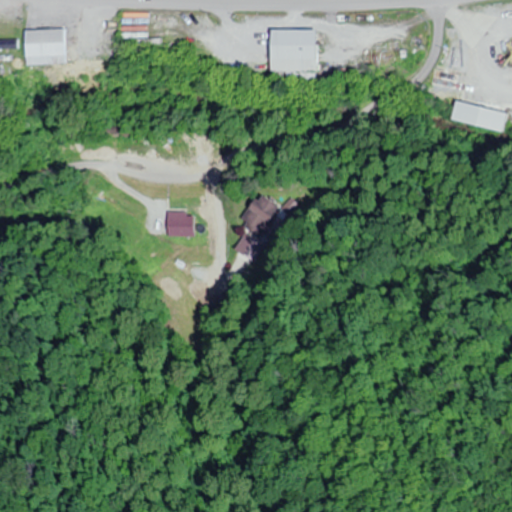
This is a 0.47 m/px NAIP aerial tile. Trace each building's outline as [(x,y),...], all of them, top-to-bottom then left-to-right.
[(31,64),(70,64),(70,30),(30,30),(31,64)] [(321,81),(321,30),(276,30),(276,72),(291,72),(291,81),(321,81)] [(460,86),(459,71),(434,73),(436,89),(460,86)] [(247,227),(271,239),(288,206),(265,194),(247,227)] [(232,273),(246,282),(270,244),(252,233),(239,252),(244,255),(232,273)]
